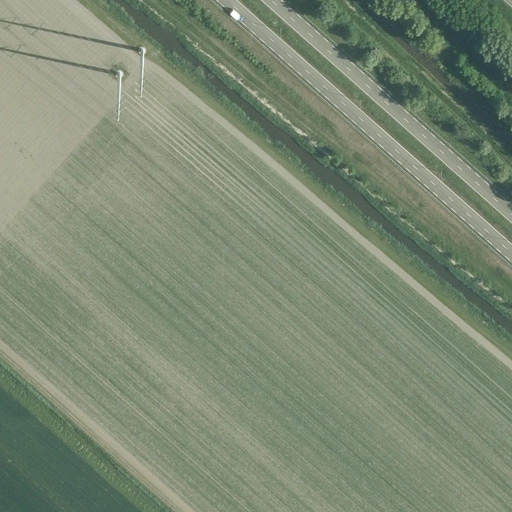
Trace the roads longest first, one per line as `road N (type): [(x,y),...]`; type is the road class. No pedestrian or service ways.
road 1 (primary): [(226,0),(511,252)]
road 2 (primary): [(511,211),(272,0)]
